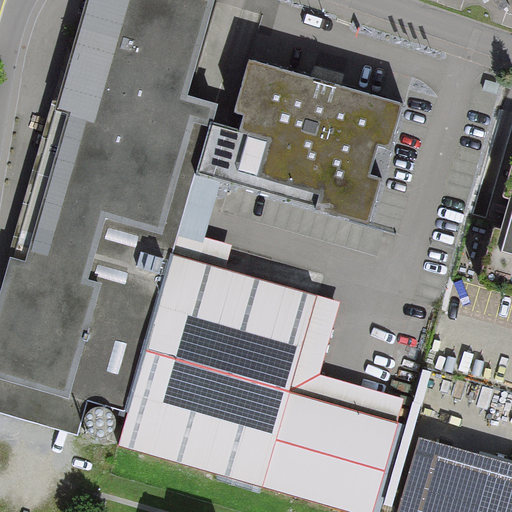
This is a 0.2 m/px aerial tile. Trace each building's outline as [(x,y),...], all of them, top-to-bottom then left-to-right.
[(213,0),(83,0),(0,288),(0,378),(86,403),(127,415),(172,259),(198,172),(213,121),(218,104),(186,94),(213,0)] [(401,104),(246,60),(230,113),(240,116),(237,128),(213,121),(198,172),(368,221),(381,177),(370,174),(379,143),(389,146),(401,104)] [(511,145),(504,143),(463,274),(511,289),(511,145)] [(337,305),(172,259),(127,415),(117,450),(334,511),(372,511),(403,401),(317,377),(337,305)] [(86,403),(0,378),(0,410),(77,432),(86,403)] [(511,511),(511,468),(419,443),(399,511),(511,511)]
